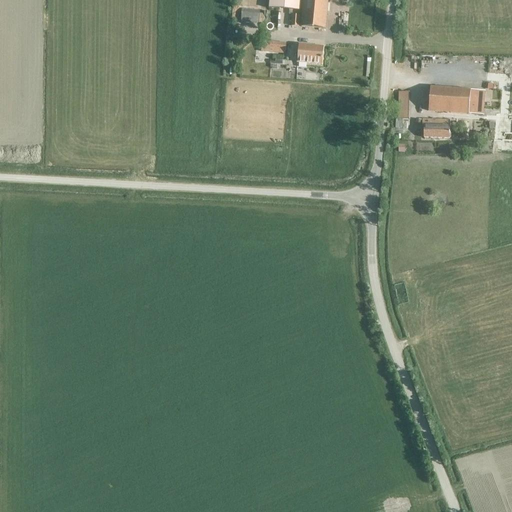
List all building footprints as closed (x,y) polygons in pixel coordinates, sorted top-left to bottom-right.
[(287,0),(287,4),(303,6),(301,27),(325,29),(327,0),(287,0)] [(286,44),(262,42),(261,52),(285,54),(286,44)] [(324,47),(299,45),(296,45),(295,51),(298,52),(298,63),(322,65),(324,47)] [(430,87),(428,111),(483,116),(485,92),(430,87)] [(408,119),(409,92),(399,91),(398,119),(408,119)] [(450,120),(425,120),(423,120),(423,124),(425,124),(425,138),(450,138),(450,120)]
